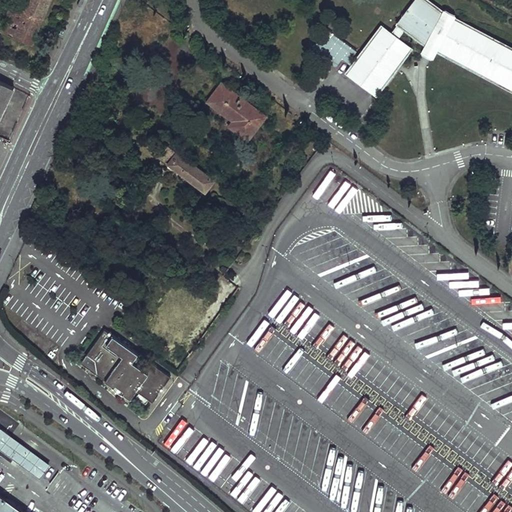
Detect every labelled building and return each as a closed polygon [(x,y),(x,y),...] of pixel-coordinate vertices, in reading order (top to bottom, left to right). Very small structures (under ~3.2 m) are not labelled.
[(4,32),(35,45),(52,0),(31,0),(26,14),(13,9),(4,32)] [(511,53),(462,28),(419,0),(413,0),(399,20),(400,21),(392,32),(389,35),(383,31),(354,70),(376,87),(405,47),(396,41),(399,37),(404,30),(408,26),(438,46),(511,85),(511,53)] [(511,49),(463,23),(427,0),(419,0),(462,28),(511,53),(511,85),(438,46),(408,26),(404,30),(426,44),(421,53),(431,59),(436,50),(511,89),(511,49)] [(411,47),(399,37),(396,41),(405,47),(376,87),(354,70),(383,31),(389,35),(392,32),(382,25),(345,75),(374,97),(411,47)] [(340,58),(347,62),(356,48),(325,30),(313,49),(337,64),(340,58)] [(0,116),(14,87),(0,80),(0,116)] [(245,136),(262,114),(225,86),(211,103),(237,122),(233,127),(245,136)] [(262,114),(245,136),(250,140),(263,125),(271,131),(276,125),(262,114)] [(163,142),(154,154),(205,191),(214,180),(163,142)] [(52,250),(47,245),(44,249),(50,254),(52,250)] [(176,297),(187,281),(183,278),(171,294),(176,297)] [(171,294),(161,308),(178,321),(188,308),(193,312),(199,316),(203,310),(205,311),(213,301),(187,281),(176,297),(171,294)] [(161,308),(171,294),(169,292),(158,306),(161,308)] [(205,311),(207,313),(215,302),(213,301),(205,311)] [(188,308),(178,321),(184,325),(193,312),(188,308)] [(138,354),(105,330),(81,363),(114,387),(116,385),(123,390),(121,392),(131,399),(136,391),(140,393),(149,400),(152,402),(171,377),(153,364),(147,373),(132,362),(138,354)] [(176,343),(165,361),(179,370),(191,351),(176,343)] [(116,385),(114,387),(115,392),(116,393),(121,392),(123,390),(116,385)] [(149,400),(140,393),(138,396),(147,402),(149,400)] [(27,449),(0,428),(0,448),(17,461),(49,484),(58,471),(27,449)] [(26,511),(0,493),(0,511),(26,511)]
